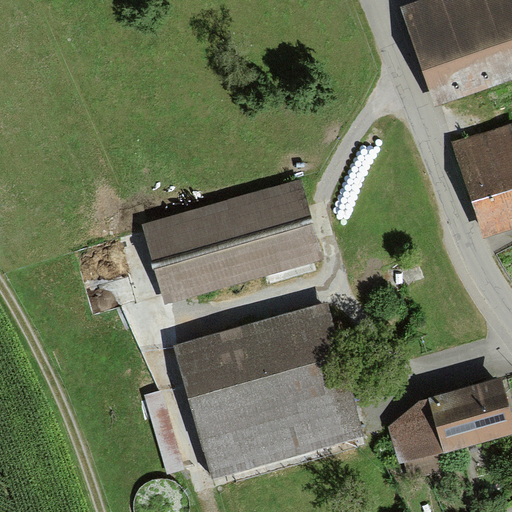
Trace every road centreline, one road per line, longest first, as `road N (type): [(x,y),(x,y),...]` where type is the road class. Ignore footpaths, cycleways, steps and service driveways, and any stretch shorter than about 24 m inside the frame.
road 1 (tertiary): [(378,0),(462,234),(511,308)]
road 2 (track): [(102,511),(15,292),(0,275)]
